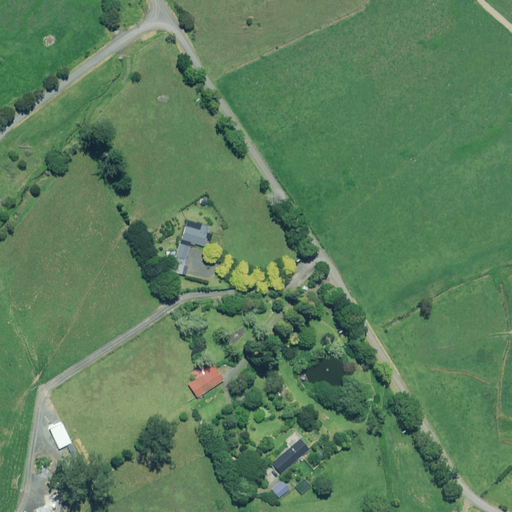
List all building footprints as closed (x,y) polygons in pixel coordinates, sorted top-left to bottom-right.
[(182,240),(190,243),(189,244),(195,246),(195,245),(205,248),(208,240),(206,239),(210,228),(202,225),(200,231),(186,226),(182,240)] [(190,247),(180,244),(176,257),(186,260),(190,247)] [(223,382),(214,362),(192,374),(195,381),(188,384),(195,396),(223,382)] [(298,441),(295,437),(288,443),(291,446),(272,464),(281,474),(309,448),(300,439),(298,441)] [(264,452),(265,452),(266,451),(267,451),(268,450),(268,449),(268,448),(268,447),(268,446),(267,445),(266,444),(265,444),(264,444),(263,444),(262,444),(261,445),(261,446),(260,446),(260,447),(260,448),(260,449),(260,450),(261,450),(261,451),(262,451),(262,452),(263,452),(264,452)] [(310,487),(304,480),(295,488),(301,495),(310,487)] [(289,489),(282,481),(271,490),(278,498),(289,489)]
